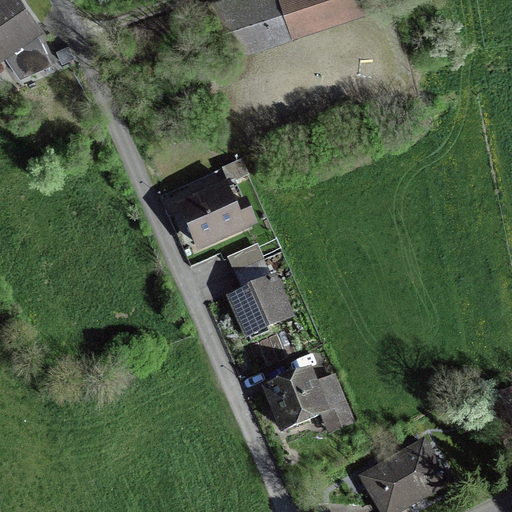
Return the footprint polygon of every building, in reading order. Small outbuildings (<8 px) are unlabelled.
[(44,28),(24,0),(0,0),(0,58),(4,55),(39,31),(44,28)] [(386,4),(384,0),(207,0),(227,57),(386,4)] [(52,64),(39,31),(4,55),(20,78),(52,64)] [(249,175),(243,160),(224,168),(231,183),(249,175)] [(176,204),(197,252),(258,226),(246,200),(243,201),(237,187),(233,189),(230,181),(176,204)] [(271,276),(258,245),(227,258),(241,290),(226,296),(245,340),(295,319),(276,274),(271,276)] [(327,434),(355,423),(337,374),(317,381),(312,368),(261,387),(279,435),(321,419),(327,434)] [(511,387),(484,397),(492,420),(497,418),(505,440),(511,438),(511,387)] [(426,439),(358,477),(378,511),(405,511),(452,485),(426,439)]
